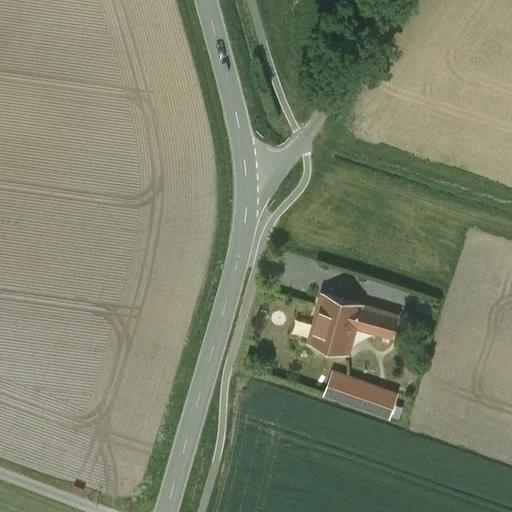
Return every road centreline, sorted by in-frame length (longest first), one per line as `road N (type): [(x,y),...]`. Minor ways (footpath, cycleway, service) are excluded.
road 1 (secondary): [(245,186),(233,275),(165,511)]
road 2 (unclassified): [(245,186),(300,142),(396,0)]
road 3 (secondary): [(245,186),(210,0)]
